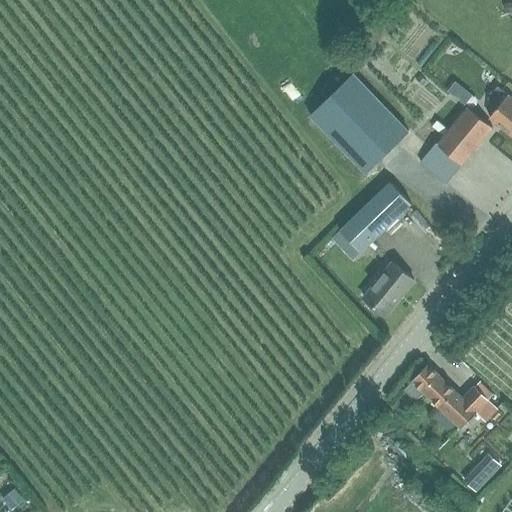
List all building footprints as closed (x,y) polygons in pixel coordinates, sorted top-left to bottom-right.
[(355,72),(311,114),(367,172),(411,131),(355,72)] [(511,95),(511,94),(493,116),(511,132),(511,95)] [(448,182),(494,126),(471,107),(441,143),(437,141),(422,160),(448,182)] [(362,250),(412,203),(393,182),(343,229),(362,250)] [(393,261),(363,298),(384,314),(413,278),(393,261)] [(464,394),(429,363),(412,381),(413,381),(408,387),(408,394),(413,398),(420,398),(425,392),(463,426),(477,410),(486,418),(499,404),(475,382),(464,394)] [(474,473),(466,481),(477,492),(485,483),(474,473)] [(395,490),(384,503),(394,511),(405,498),(395,490)]
